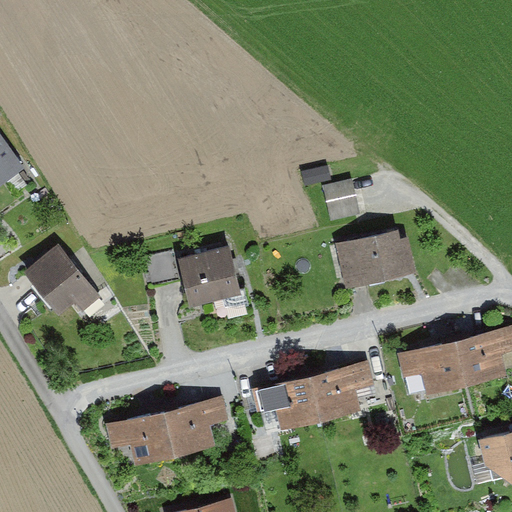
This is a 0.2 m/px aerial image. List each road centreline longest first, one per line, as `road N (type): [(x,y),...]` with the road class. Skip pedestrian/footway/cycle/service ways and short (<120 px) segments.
road 1 (residential): [(56,403),(511,295)]
road 2 (residential): [(119,511),(56,403)]
